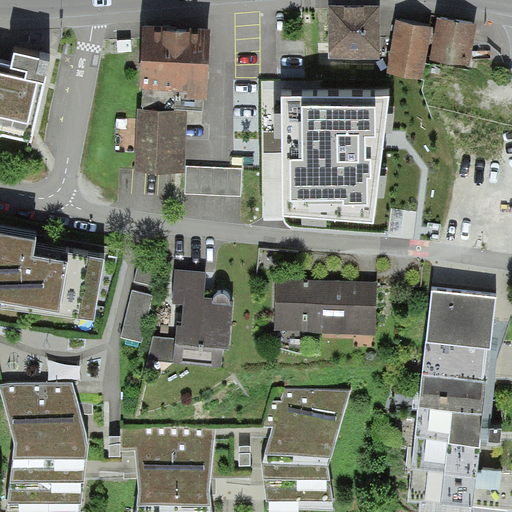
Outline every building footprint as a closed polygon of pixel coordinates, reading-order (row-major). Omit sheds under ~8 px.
[(329,6),(328,58),(378,59),(379,6),(329,6)] [(432,29),(396,23),(388,72),(423,79),(432,29)] [(437,23),(431,64),(471,69),(476,28),(437,23)] [(211,29),(142,26),(139,88),(145,89),(144,109),(137,109),(135,169),(184,171),(187,111),(203,112),(204,99),(207,99),(211,29)] [(14,60),(0,56),(0,128),(32,136),(52,56),(17,48),(14,60)] [(390,89),(283,90),(283,210),(371,218),(385,121),(390,89)] [(242,168),(187,165),(186,193),(241,196),(242,168)] [(0,302),(97,314),(105,253),(70,247),(68,256),(35,250),(36,235),(0,227),(0,302)] [(133,280),(152,286),(157,268),(138,263),(133,280)] [(205,269),(173,267),(172,297),(182,299),(183,316),(174,316),(174,337),(152,334),(142,357),(220,365),(221,340),(229,339),(231,295),(204,292),(205,269)] [(275,277),(274,325),(370,326),(370,278),(275,277)] [(487,289),(423,282),(400,497),(511,508),(511,475),(470,471),(474,431),(496,433),(498,415),(473,413),(487,289)] [(118,336),(141,342),(154,294),(131,288),(118,336)] [(70,379),(0,378),(0,390),(12,435),(0,506),(85,506),(90,430),(70,379)] [(267,510),(336,505),(327,456),(348,390),(281,389),(280,402),(268,403),(261,425),(271,424),(256,461),(267,510)] [(137,477),(136,511),(210,511),(208,492),(217,425),(108,427),(108,445),(130,445),(137,477)]
